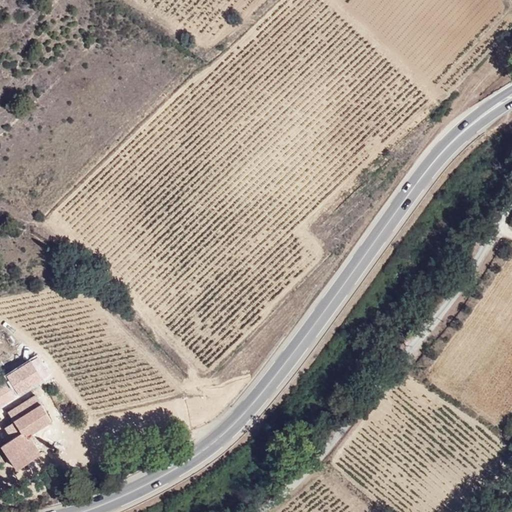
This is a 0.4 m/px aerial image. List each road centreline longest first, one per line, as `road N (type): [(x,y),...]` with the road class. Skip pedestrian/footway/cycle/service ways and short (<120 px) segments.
road 1 (secondary): [(85,511),(158,480),(229,428),(414,185)]
road 2 (unclassified): [(253,511),(305,470),(418,343),(511,205)]
road 3 (secondary): [(511,92),(450,137),(414,185)]
road 4 (secondary): [(414,185),(511,105)]
